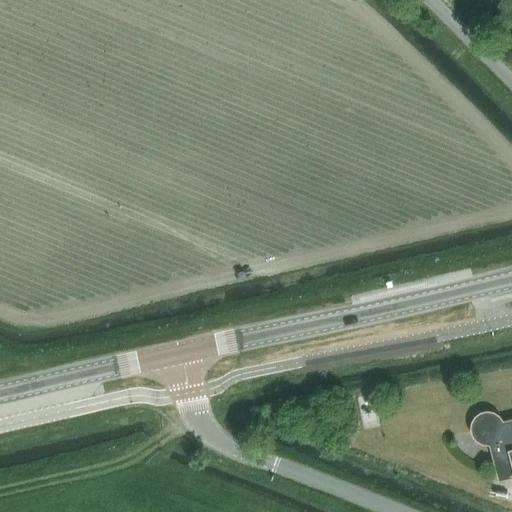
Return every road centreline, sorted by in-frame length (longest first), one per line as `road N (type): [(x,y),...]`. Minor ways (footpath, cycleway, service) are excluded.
road 1 (secondary): [(181,353),(511,280)]
road 2 (unclassified): [(397,511),(213,436),(195,409),(181,353)]
road 3 (secondary): [(0,394),(181,353)]
